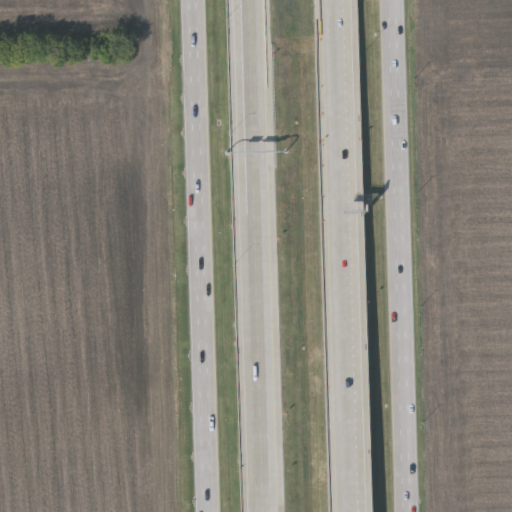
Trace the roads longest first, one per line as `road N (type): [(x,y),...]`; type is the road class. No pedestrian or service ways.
road 1 (secondary): [(193,0),(207,511)]
road 2 (secondary): [(405,511),(391,0)]
road 3 (motorway): [(347,511),(335,0)]
road 4 (motorway): [(248,60),(258,511)]
